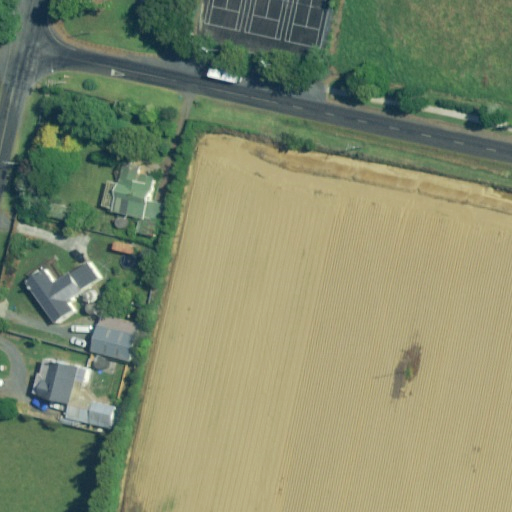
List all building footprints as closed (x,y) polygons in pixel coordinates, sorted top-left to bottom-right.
[(148,217),(156,184),(126,177),(125,182),(113,179),(107,205),(118,208),(115,223),(129,227),(132,214),(148,217)] [(128,239),(111,238),(111,247),(127,248),(128,239)] [(104,277),(92,260),(61,282),(51,267),(31,281),(61,323),(80,309),(73,300),(104,277)] [(136,360),(143,334),(102,324),(95,350),(136,360)] [(112,358),(100,356),(98,367),(110,369),(112,358)] [(85,367),(50,358),(46,374),(42,373),(37,393),(76,402),(85,367)] [(120,407),(98,402),(97,409),(74,404),(71,417),(116,426),(120,407)]
